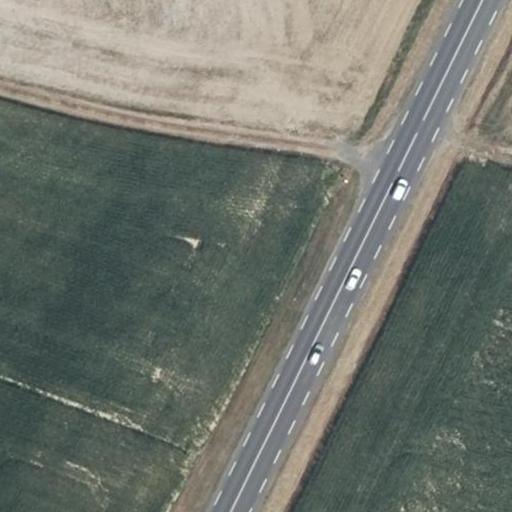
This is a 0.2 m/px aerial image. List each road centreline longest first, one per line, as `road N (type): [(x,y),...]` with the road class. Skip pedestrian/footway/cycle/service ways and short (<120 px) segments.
road 1 (primary): [(484,0),(237,511)]
road 2 (track): [(0,86),(402,165)]
